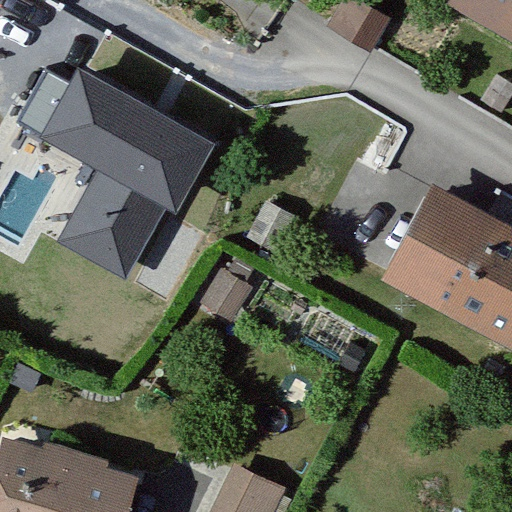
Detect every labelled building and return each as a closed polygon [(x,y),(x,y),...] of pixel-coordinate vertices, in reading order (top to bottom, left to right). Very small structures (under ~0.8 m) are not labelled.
[(375,0),(348,0),(340,15),(367,31),(383,4),(375,0)] [(511,0),(480,0),(511,19),(511,0)] [(208,143),(80,73),(49,129),(112,163),(73,235),(125,263),(160,198),(174,205),(208,143)] [(511,231),(449,196),(406,271),(511,331),(511,231)] [(289,218),(266,206),(252,234),(275,246),(289,218)] [(245,289),(222,276),(207,300),(230,314),(245,289)] [(116,511),(125,485),(10,451),(0,485),(0,511),(116,511)] [(267,511),(278,488),(239,470),(220,511),(267,511)]
